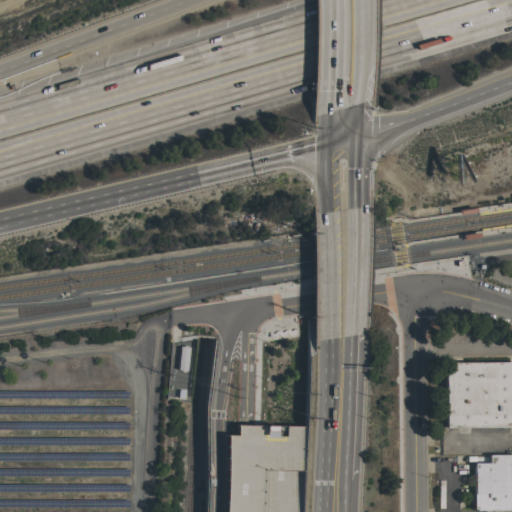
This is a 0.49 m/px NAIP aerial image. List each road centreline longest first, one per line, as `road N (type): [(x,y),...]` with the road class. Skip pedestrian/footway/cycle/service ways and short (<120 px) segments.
road 1 (motorway): [(0,158),(511,12)]
road 2 (motorway): [(400,0),(0,118)]
road 3 (motorway): [(0,222),(195,176)]
road 4 (motorway): [(186,0),(0,69)]
road 5 (primary): [(326,337),(322,511)]
road 6 (motorway): [(353,138),(511,78)]
road 7 (primary): [(344,501),(350,335)]
road 8 (motorway): [(195,176),(330,143)]
road 9 (primary): [(350,335),(354,209)]
road 10 (primary): [(327,212),(326,337)]
